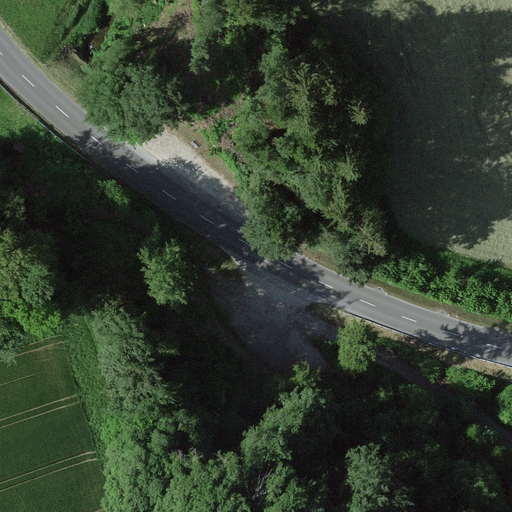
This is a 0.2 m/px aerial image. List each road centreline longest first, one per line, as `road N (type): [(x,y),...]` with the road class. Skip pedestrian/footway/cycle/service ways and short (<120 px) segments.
road 1 (tertiary): [(511,356),(278,264),(97,140),(0,52)]
road 2 (track): [(335,290),(283,308),(123,219),(0,243)]
road 3 (track): [(283,308),(466,413),(511,462)]
